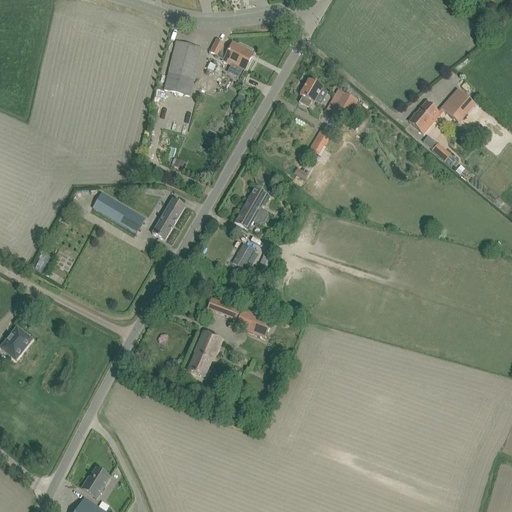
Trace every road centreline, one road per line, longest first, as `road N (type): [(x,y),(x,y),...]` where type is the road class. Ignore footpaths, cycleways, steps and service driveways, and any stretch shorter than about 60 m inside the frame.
road 1 (unclassified): [(45,511),(311,25)]
road 2 (tertiary): [(124,0),(202,23),(280,14),(311,25)]
